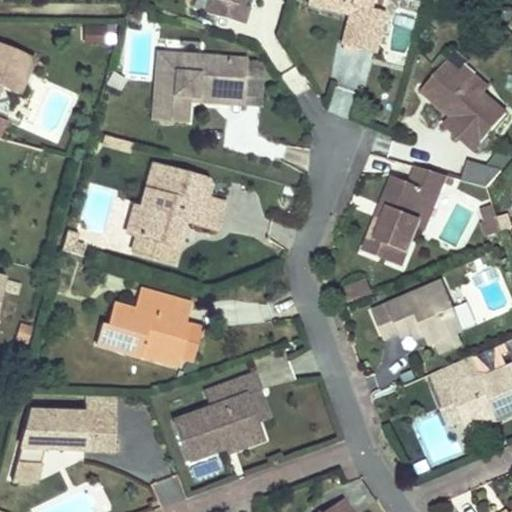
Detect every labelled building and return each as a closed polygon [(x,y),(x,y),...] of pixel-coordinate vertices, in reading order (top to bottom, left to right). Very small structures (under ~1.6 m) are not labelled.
[(209,0),(191,0),(190,4),(207,10),(209,0)] [(209,0),(207,10),(246,20),(252,3),(246,1),(240,0),(209,0)] [(348,13),(341,44),(360,49),(371,6),(372,0),(323,0),(321,7),(341,11),(344,2),(351,4),(348,13)] [(344,2),(341,11),(348,13),(351,4),(344,2)] [(369,51),(380,9),(371,6),(360,49),(369,51)] [(101,41),(102,26),(82,26),(81,41),(101,41)] [(0,84),(17,92),(22,80),(33,56),(0,41),(0,84)] [(185,89),(241,91),(243,59),(158,54),(154,118),(183,120),(184,98),(185,89)] [(462,72),(449,62),(424,88),(454,119),(463,126),(457,134),(477,152),(509,117),(488,96),(462,72)] [(492,89),(468,65),(462,72),(488,96),(492,89)] [(127,82),(115,73),(108,82),(121,91),(127,82)] [(240,100),(241,91),(185,89),(184,98),(240,100)] [(457,134),(463,126),(454,119),(449,125),(457,134)] [(134,142),(107,136),(104,149),(132,154),(134,142)] [(463,178),(485,183),(500,167),(467,159),(463,178)] [(223,233),(232,203),(209,195),(211,185),(205,178),(195,175),(194,179),(177,174),(178,170),(156,163),(141,207),(134,206),(126,233),(136,237),(133,250),(158,257),(162,245),(181,250),(185,237),(178,235),(182,222),(189,224),(223,233)] [(439,196),(445,173),(415,165),(410,182),(390,178),(383,207),(390,209),(387,225),(379,223),(370,258),(413,270),(423,227),(430,194),(439,196)] [(432,229),(439,196),(430,194),(423,227),(432,229)] [(500,219),(496,206),(486,211),(491,221),(484,224),(491,239),(504,232),(500,219)] [(390,209),(383,207),(379,223),(387,225),(390,209)] [(500,219),(504,232),(511,226),(511,221),(509,216),(500,219)] [(185,237),(189,224),(182,222),(178,235),(185,237)] [(74,234),(65,231),(59,251),(79,255),(81,247),(71,244),(74,234)] [(162,245),(158,257),(178,262),(181,250),(162,245)] [(19,284),(5,280),(2,290),(16,294),(19,284)] [(371,282),(353,289),(358,301),(364,298),(376,293),(371,282)] [(462,324),(443,282),(373,311),(382,331),(396,325),(398,330),(412,324),(421,320),(424,328),(428,337),(433,336),(437,345),(460,334),(457,326),(462,324)] [(193,307),(141,292),(136,312),(114,307),(110,327),(105,325),(99,347),(135,356),(136,352),(137,346),(145,347),(144,353),(181,363),(183,356),(186,344),(182,343),(187,327),(187,326),(193,307)] [(421,320),(412,324),(415,331),(424,328),(421,320)] [(34,326),(22,323),(18,341),(31,344),(34,326)] [(201,330),(187,326),(187,327),(182,343),(186,344),(183,356),(193,359),(201,330)] [(471,355),(433,371),(441,392),(450,389),(465,423),(494,411),(498,420),(511,414),(511,348),(510,350),(511,354),(511,363),(489,373),(478,371),(471,355)] [(256,374),(263,392),(293,381),(282,351),(252,363),(256,374)] [(452,429),(465,423),(450,389),(441,392),(433,371),(429,373),(452,429)] [(215,406),(179,420),(193,459),(229,445),(227,440),(240,435),(244,445),(265,437),(251,397),(263,392),(256,374),(210,392),(215,406)] [(65,449),(116,449),(115,411),(115,396),(86,396),(86,410),(34,410),(20,456),(44,464),(50,450),(55,443),(65,444),(65,449)] [(494,411),(465,423),(468,432),(498,420),(494,411)] [(231,450),(244,445),(240,435),(227,440),(229,445),(231,450)] [(44,464),(20,456),(14,475),(38,483),(44,464)] [(344,511),(339,503),(326,511),(344,511)]
